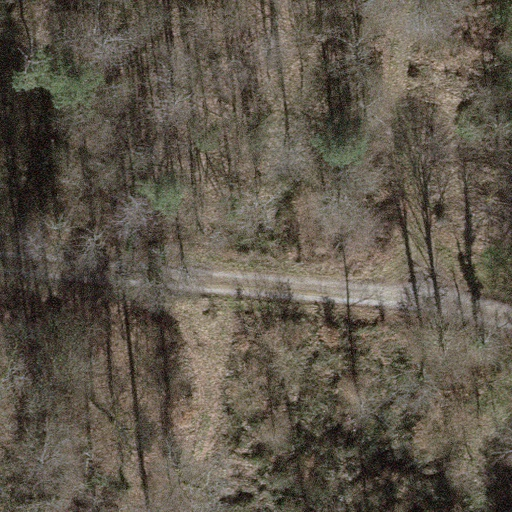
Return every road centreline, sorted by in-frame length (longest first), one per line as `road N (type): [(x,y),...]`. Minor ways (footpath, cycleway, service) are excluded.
road 1 (track): [(0,259),(416,303)]
road 2 (track): [(416,303),(430,196),(485,0)]
